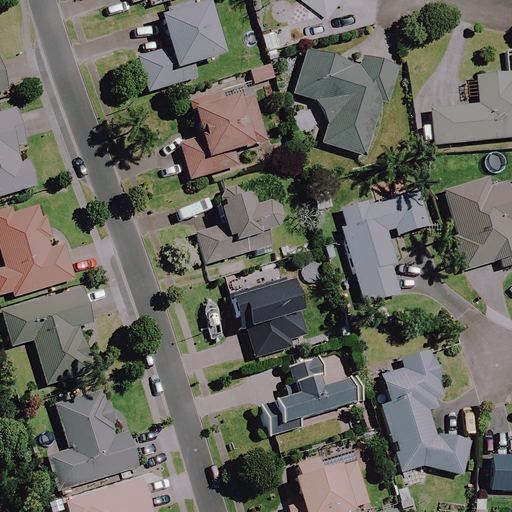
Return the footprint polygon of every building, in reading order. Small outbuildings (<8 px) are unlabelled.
[(305,0),(330,19),(344,0),(305,0)] [(225,59),(211,7),(158,22),(167,53),(136,61),(145,94),(191,81),(188,70),(225,59)] [(296,46),(292,26),(277,29),(282,50),(296,46)] [(292,98),(312,104),(326,129),(321,147),(363,159),(378,106),(384,107),(395,71),(359,61),(356,68),(305,53),(292,98)] [(0,97),(8,95),(0,65),(0,97)] [(511,77),(476,81),(479,107),(430,112),(432,129),(422,130),(424,149),(511,140),(511,77)] [(220,96),(217,87),(186,95),(198,140),(179,145),(189,183),(238,170),(234,154),(264,146),(249,88),(220,96)] [(26,152),(16,113),(0,117),(0,198),(35,189),(29,165),(18,167),(15,154),(26,152)] [(511,266),(511,212),(506,181),(444,193),(460,272),(499,265),(500,269),(511,266)] [(267,237),(284,232),(272,192),(217,209),(222,227),(194,236),(204,268),(249,255),(271,248),(267,237)] [(425,230),(415,195),(341,216),(345,230),(341,231),(362,308),(397,298),(389,267),(394,266),(385,233),(394,231),(396,238),(425,230)] [(0,297),(12,294),(15,303),(74,286),(63,247),(50,251),(38,209),(13,216),(11,211),(0,214),(0,253),(5,271),(0,272),(0,297)] [(308,336),(291,280),(228,299),(239,335),(245,333),(254,361),(288,350),(286,343),(308,336)] [(93,324),(84,291),(0,314),(0,318),(9,349),(33,342),(46,388),(92,375),(79,328),(93,324)] [(380,406),(388,447),(393,447),(398,475),(410,472),(421,470),(421,471),(460,480),(468,446),(445,440),(434,437),(429,414),(439,412),(428,352),(397,359),(399,371),(383,374),(389,404),(380,406)] [(323,391),(314,361),(281,370),(289,398),(258,408),(268,440),(293,432),(291,426),(364,404),(357,381),(323,391)] [(117,438),(104,394),(55,408),(69,454),(46,461),(55,494),(137,470),(127,435),(117,438)] [(329,472),(325,457),(287,467),(298,506),(287,509),(287,511),(355,511),(369,508),(357,464),(329,472)] [(511,458),(491,458),(490,493),(511,493),(511,458)] [(150,511),(143,483),(65,504),(67,511),(150,511)]
